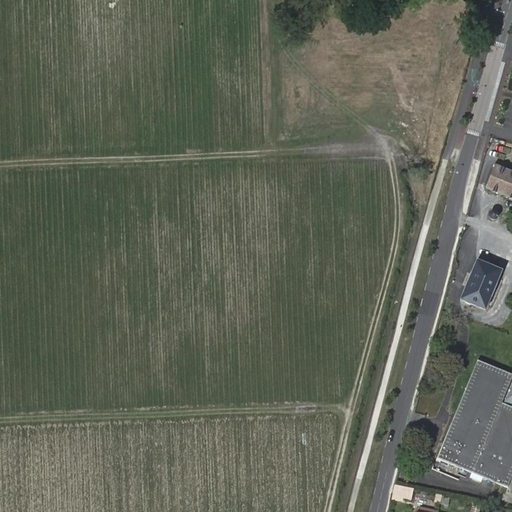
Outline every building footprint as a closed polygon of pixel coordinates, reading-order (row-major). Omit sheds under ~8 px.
[(511,172),(495,166),(487,189),(511,198),(511,172)] [(489,216),(489,217),(489,218),(491,220),(493,221),(494,221),(495,221),(496,220),(497,220),(498,218),(499,216),(499,215),(498,214),(498,213),(497,213),(496,212),(495,211),(493,211),(492,211),(491,212),(490,213),(489,214),(489,215),(489,216)] [(478,261),(463,300),(487,310),(503,270),(478,261)] [(476,360),(435,458),(507,488),(511,477),(511,406),(501,402),(511,374),(476,360)] [(415,491),(398,487),(395,499),(412,502),(415,491)] [(448,498),(440,496),(439,503),(446,505),(448,498)]
